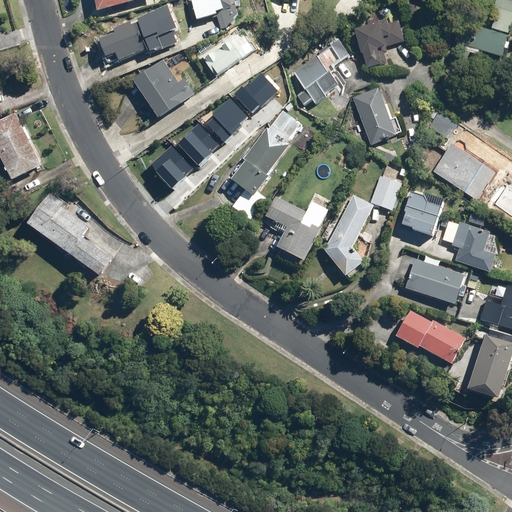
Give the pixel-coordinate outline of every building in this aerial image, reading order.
[(93,0),(96,12),(142,0),(93,0)] [(239,0),(184,0),(192,23),(217,16),(221,30),(225,29),(239,13),(237,7),(242,6),(239,0)] [(421,0),(447,9),(450,0),(421,0)] [(511,31),(511,1),(508,0),(500,0),(492,28),(481,25),(474,48),(504,57),(511,31)] [(155,13),(156,16),(130,27),(128,24),(112,31),(114,37),(102,42),(111,63),(123,58),(124,60),(149,50),(151,55),(176,45),(171,33),(177,31),(167,8),(155,13)] [(399,21),(358,33),(369,69),(388,64),(386,54),(389,53),(388,47),(406,42),(399,21)] [(233,36),(201,58),(215,79),(247,56),(233,36)] [(334,48),(294,75),(305,92),(298,97),(304,106),(312,101),(315,106),(325,99),(324,97),(339,87),(331,75),(336,72),(333,67),(352,55),(341,39),(331,45),(334,48)] [(178,84),(162,61),(137,77),(165,119),(196,98),(184,80),(178,84)] [(251,81),(236,94),(249,108),(263,95),(267,100),(280,90),(265,73),(254,83),(251,81)] [(378,90),(353,99),(371,145),(396,136),(378,90)] [(221,122),(214,128),(226,141),(240,128),(236,124),(248,113),(232,96),(213,113),(221,122)] [(431,106),(421,122),(451,141),(461,126),(431,106)] [(302,127),(282,112),(248,158),(251,161),(235,183),(253,196),(268,177),(266,176),(302,127)] [(17,113),(0,121),(0,151),(16,181),(45,165),(17,113)] [(192,140),(185,146),(202,165),(210,158),(206,154),(219,143),(202,124),(188,136),(192,140)] [(497,174),(452,144),(434,172),(478,201),(497,174)] [(173,146),(153,164),(175,188),(185,178),(181,174),(190,165),(173,146)] [(402,183),(380,176),(371,203),(393,210),(402,183)] [(51,193),(29,225),(107,277),(118,260),(86,238),(94,227),(65,208),(67,204),(51,193)] [(425,197),(411,193),(400,225),(433,236),(443,208),(428,203),(425,197)] [(373,206),(354,195),(324,249),(345,275),(362,262),(350,248),(373,206)] [(275,196),(266,216),(287,226),(276,247),(303,261),(321,227),(312,222),(310,226),(302,222),(307,212),(275,196)] [(459,222),(451,246),(459,248),(455,261),(490,273),(496,255),(484,251),(491,232),(459,222)] [(465,275),(415,258),(402,297),(428,306),(431,296),(455,305),(465,275)] [(489,298),(483,321),(511,328),(511,285),(509,284),(504,302),(489,298)] [(410,311),(395,336),(418,349),(420,346),(452,365),(467,339),(435,321),(433,324),(410,311)] [(511,359),(511,344),(486,336),(469,389),(499,399),(511,359)]
